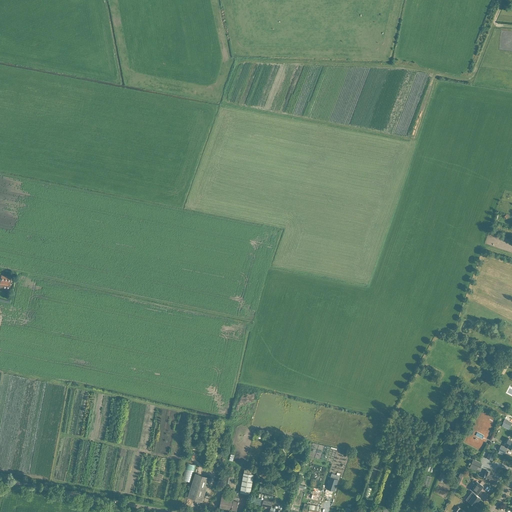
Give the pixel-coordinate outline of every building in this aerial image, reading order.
[(0,287),(9,289),(10,282),(11,277),(1,276),(0,279),(0,287)] [(195,469),(198,460),(191,458),(189,467),(195,469)] [(482,464),(473,460),(470,459),(468,462),(471,463),(471,464),(480,468),(482,464)] [(246,470),(244,470),(240,492),(250,494),(254,471),(252,471),(253,469),(247,468),(246,470)] [(490,471),(486,470),(485,473),(484,478),(491,480),(490,482),(496,484),(498,477),(489,474),(490,471)] [(237,474),(234,474),(225,472),(224,482),(232,484),(232,483),(235,483),(237,474)] [(202,502),(210,477),(195,473),(188,497),(202,502)] [(327,489),(334,491),(338,479),(331,477),(327,489)] [(471,494),(467,499),(471,502),(475,505),(480,498),(477,495),(477,494),(483,486),(476,481),(470,489),(473,491),(472,492),(471,494)] [(366,486),(363,496),(370,498),(372,488),(366,486)] [(313,488),(311,499),(318,500),(320,489),(313,488)] [(222,494),(220,507),(219,510),(231,511),(232,509),(237,510),(239,501),(238,501),(239,497),(236,496),(236,494),(234,494),(234,496),(222,494)] [(272,502),(264,500),(255,498),(253,504),(271,508),(270,511),(269,511),(280,511),(281,510),(277,509),(271,507),(272,502)]
